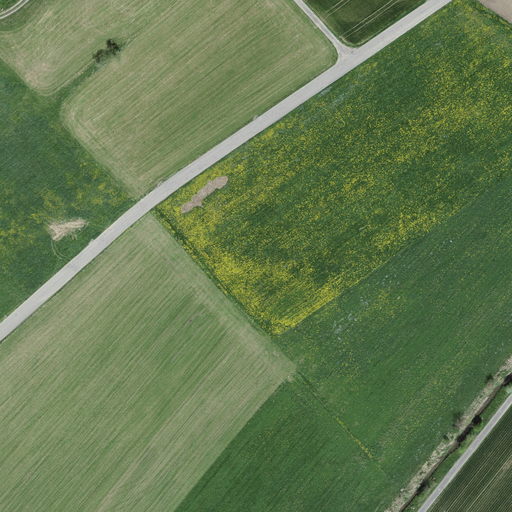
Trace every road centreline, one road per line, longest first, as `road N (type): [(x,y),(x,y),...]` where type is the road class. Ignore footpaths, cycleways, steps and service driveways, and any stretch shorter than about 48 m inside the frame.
road 1 (unclassified): [(440,0),(159,192),(0,332)]
road 2 (unclassified): [(426,511),(511,407)]
